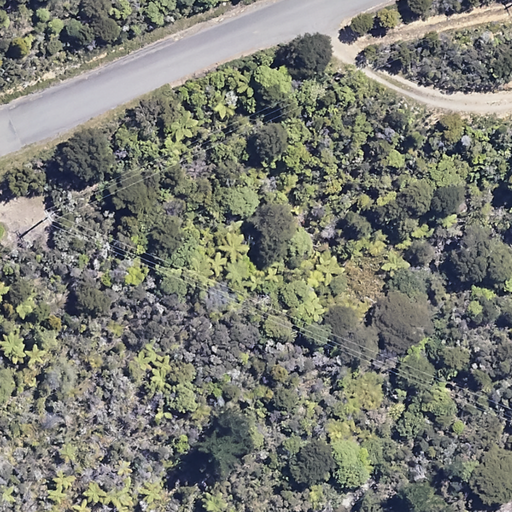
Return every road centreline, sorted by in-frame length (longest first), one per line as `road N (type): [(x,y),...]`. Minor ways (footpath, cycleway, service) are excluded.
road 1 (unclassified): [(0,129),(327,0)]
road 2 (track): [(299,11),(347,53),(409,90),(476,105),(511,99)]
